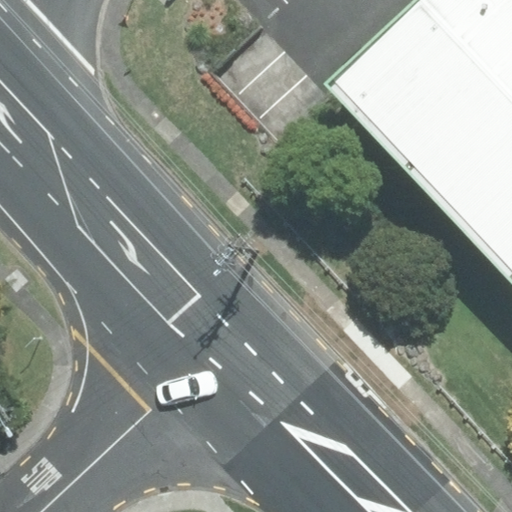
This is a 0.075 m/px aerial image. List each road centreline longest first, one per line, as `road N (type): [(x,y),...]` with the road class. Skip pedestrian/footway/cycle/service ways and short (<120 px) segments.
road 1 (secondary): [(0,114),(218,342)]
road 2 (residential): [(41,511),(218,342)]
road 3 (secondary): [(218,342),(376,511)]
